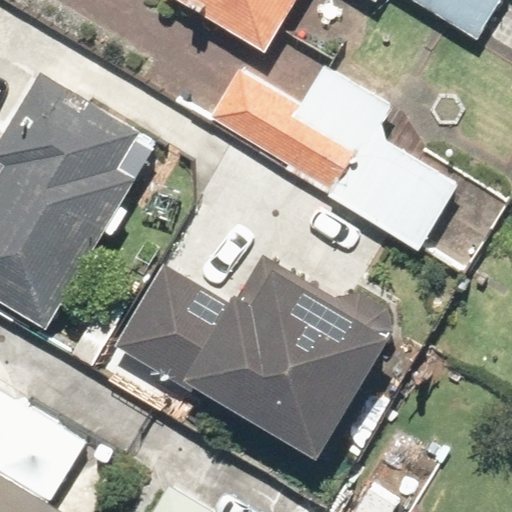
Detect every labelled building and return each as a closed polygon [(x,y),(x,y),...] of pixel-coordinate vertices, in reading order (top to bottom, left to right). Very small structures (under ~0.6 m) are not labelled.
[(201,0),(274,48),(305,0),(430,0),(482,34),(504,0),(201,0)] [(400,102),(331,57),(307,95),(254,61),(221,113),(428,246),(470,181),(385,127),(400,102)] [(0,292),(57,324),(165,130),(46,64),(0,147),(0,150),(13,158),(0,180),(0,292)] [(171,255),(128,337),(120,352),(199,393),(204,384),(332,452),(404,316),(269,244),(243,294),(171,255)] [(0,511),(38,511),(48,497),(0,469),(0,511)] [(227,511),(178,482),(160,511),(227,511)]
